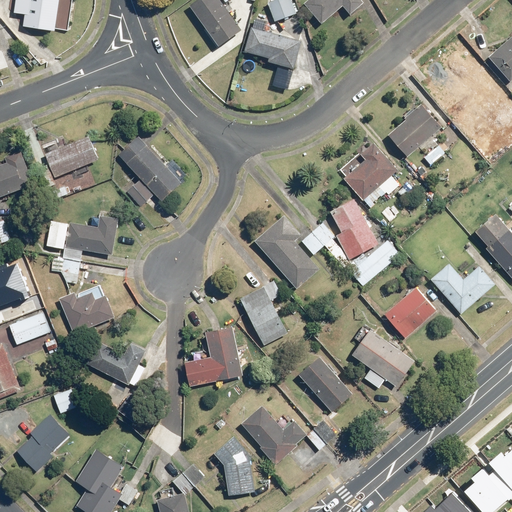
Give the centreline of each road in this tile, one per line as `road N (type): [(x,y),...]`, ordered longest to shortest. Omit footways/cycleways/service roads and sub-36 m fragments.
road 1 (residential): [(234,140),(291,131),(314,116),(447,0)]
road 2 (secondary): [(322,511),(439,414),(490,384)]
road 3 (secondary): [(490,384),(361,511)]
road 4 (residential): [(0,108),(150,50)]
road 5 (residential): [(173,274),(221,199),(234,140)]
road 6 (residential): [(150,50),(169,87),(234,140)]
